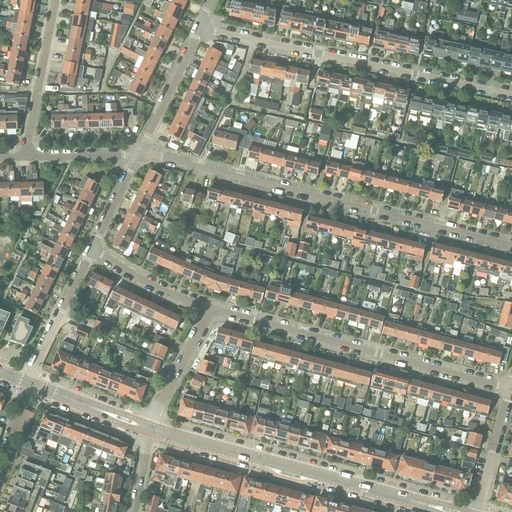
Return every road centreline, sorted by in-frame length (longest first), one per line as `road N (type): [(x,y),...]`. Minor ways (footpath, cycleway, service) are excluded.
road 1 (residential): [(511,246),(137,155)]
road 2 (residential): [(511,95),(198,28)]
road 3 (tertiary): [(459,511),(151,428)]
road 4 (residential): [(508,388),(211,308)]
road 5 (residential): [(24,157),(56,0)]
road 6 (residential): [(28,384),(93,250)]
road 7 (residential): [(137,155),(198,28)]
road 8 (residential): [(151,428),(211,308)]
road 9 (residential): [(211,308),(152,286),(93,250)]
road 10 (tertiary): [(151,428),(28,384)]
road 11 (residential): [(479,511),(508,388)]
